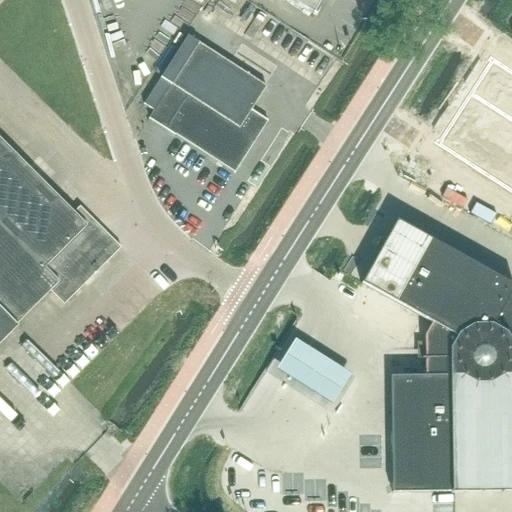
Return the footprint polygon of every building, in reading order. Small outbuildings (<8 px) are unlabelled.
[(286,0),(311,15),(319,0),(286,0)] [(186,36),(143,105),(152,110),(147,119),(233,174),(266,122),(249,111),(264,88),(186,36)] [(511,74),(489,59),(488,62),(490,63),(438,143),(436,142),(435,144),(511,193),(511,74)] [(0,70),(0,82),(3,85),(9,78),(0,70)] [(0,344),(16,328),(14,326),(51,289),(62,300),(104,259),(106,262),(119,249),(78,208),(72,214),(0,142),(0,344)] [(511,299),(506,297),(511,287),(394,222),(359,285),(429,324),(422,337),(422,377),(388,377),(390,493),(448,492),(448,493),(511,492),(511,299)] [(73,410),(81,402),(43,362),(34,370),(73,410)] [(0,424),(0,438),(4,443),(12,435),(0,424)]
